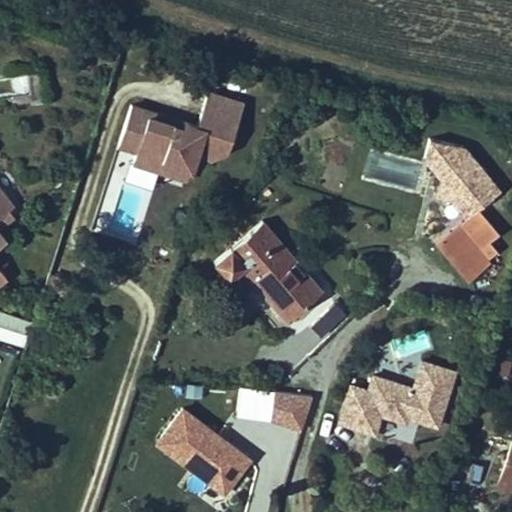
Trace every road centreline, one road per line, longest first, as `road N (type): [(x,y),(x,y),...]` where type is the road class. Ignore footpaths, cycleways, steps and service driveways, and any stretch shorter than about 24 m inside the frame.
road 1 (track): [(34,0),(511,108)]
road 2 (unknown): [(111,511),(172,335),(119,279),(104,245),(135,120)]
